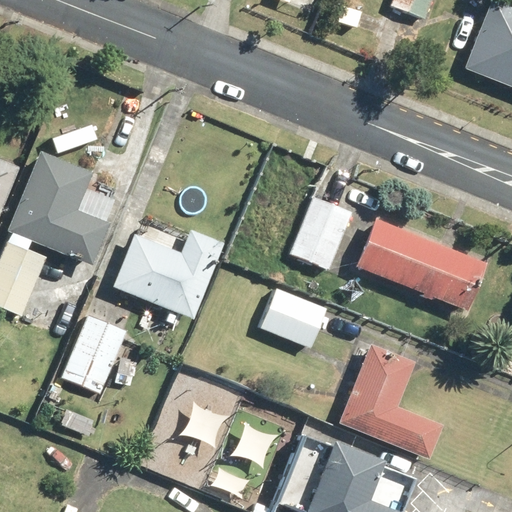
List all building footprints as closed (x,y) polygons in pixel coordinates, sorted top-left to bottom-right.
[(433,0),(394,0),(392,5),(425,19),(433,0)] [(511,1),(509,0),(491,0),(465,67),(511,85),(511,1)] [(275,143),(259,178),(277,186),(293,151),(275,143)] [(40,150),(0,247),(0,306),(23,316),(48,255),(31,249),(34,241),(92,264),(119,199),(64,176),(70,163),(40,150)] [(0,220),(23,167),(0,157),(0,220)] [(306,216),(289,252),(327,270),(353,212),(310,192),(300,213),(306,216)] [(489,261),(376,215),(355,266),(468,312),(489,261)] [(136,231),(114,285),(194,319),(227,243),(191,228),(181,251),(136,231)] [(329,305),(275,283),(257,327),(312,348),(329,305)] [(90,315),(63,378),(100,394),(127,331),(90,315)] [(372,343),(339,422),(428,459),(443,424),(396,405),(414,361),(372,343)] [(296,410),(244,390),(231,424),(283,444),(296,410)] [(386,458),(335,437),(332,445),(304,434),(276,503),(296,511),(401,511),(415,478),(383,465),(386,458)]
